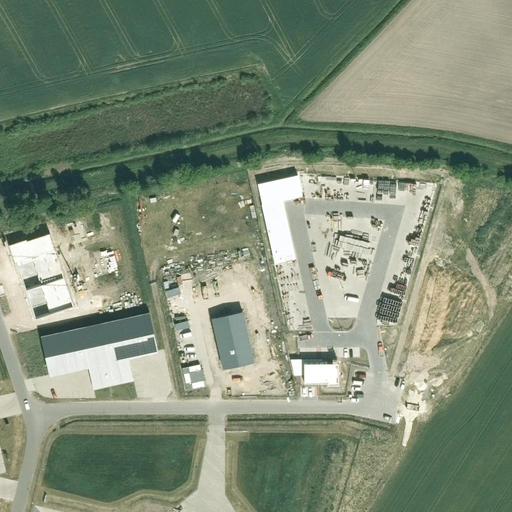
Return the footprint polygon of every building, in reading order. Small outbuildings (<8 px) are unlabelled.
[(10,243),(34,318),(74,306),(50,231),(10,243)] [(163,289),(165,295),(179,292),(177,285),(163,289)] [(43,334),(52,372),(88,364),(93,387),(134,378),(130,357),(159,350),(150,310),(43,334)] [(243,310),(213,316),(224,366),(254,360),(243,310)] [(174,328),(188,325),(187,319),(172,321),(174,328)] [(184,381),(189,380),(191,386),(204,383),(198,362),(180,367),(184,381)]
